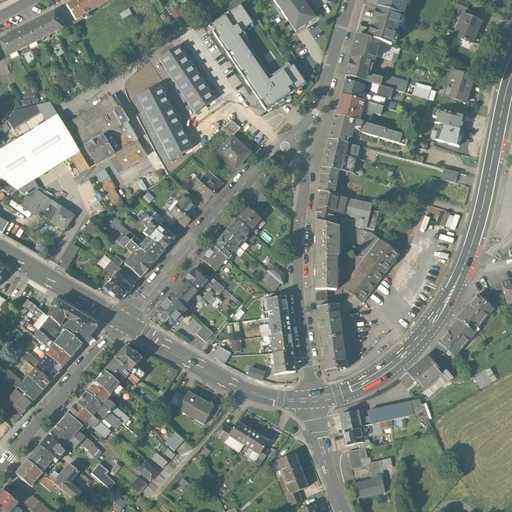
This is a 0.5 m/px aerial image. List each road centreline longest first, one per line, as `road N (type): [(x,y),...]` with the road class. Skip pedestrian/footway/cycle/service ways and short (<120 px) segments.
road 1 (primary): [(511,86),(476,241),(440,314),(376,379),(312,401)]
road 2 (residential): [(312,401),(298,298),(304,172),(285,146)]
road 3 (residential): [(285,146),(125,323)]
road 4 (primary): [(312,401),(245,391),(125,323)]
road 5 (residential): [(125,323),(0,468)]
road 6 (residential): [(349,0),(323,91),(285,146)]
road 7 (primary): [(125,323),(0,251)]
